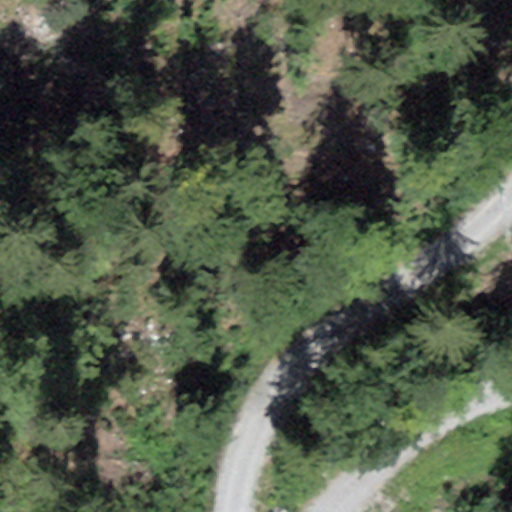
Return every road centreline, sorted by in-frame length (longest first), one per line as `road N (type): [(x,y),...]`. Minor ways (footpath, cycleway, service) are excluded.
road 1 (track): [(511,189),(322,338),(256,416),(239,511)]
road 2 (track): [(332,511),(471,393),(511,385)]
